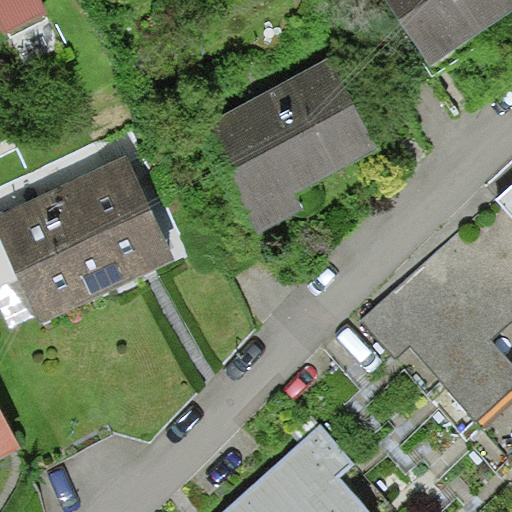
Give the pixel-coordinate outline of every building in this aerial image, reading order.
[(511,0),(410,0),(442,47),(511,0)] [(436,76),(412,37),(373,60),(398,100),(436,76)] [(378,146),(330,56),(202,125),(250,215),(378,146)] [(128,159),(0,219),(0,229),(40,314),(172,252),(128,159)] [(511,160),(487,183),(511,210),(511,160)] [(511,210),(487,183),(349,309),(511,487),(511,210)] [(226,214),(201,228),(231,280),(255,266),(226,214)] [(1,414),(16,443),(32,475),(115,433),(73,352),(27,375),(37,395),(1,414)] [(413,511),(316,407),(202,511),(413,511)] [(0,451),(16,443),(1,414),(0,412),(0,451)]
